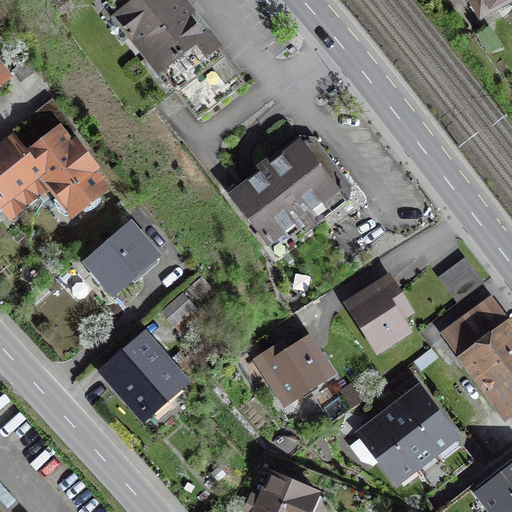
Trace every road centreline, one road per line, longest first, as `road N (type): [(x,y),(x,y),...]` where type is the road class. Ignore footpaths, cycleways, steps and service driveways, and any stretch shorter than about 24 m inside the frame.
road 1 (secondary): [(300,0),(511,267)]
road 2 (secondary): [(0,345),(151,511)]
